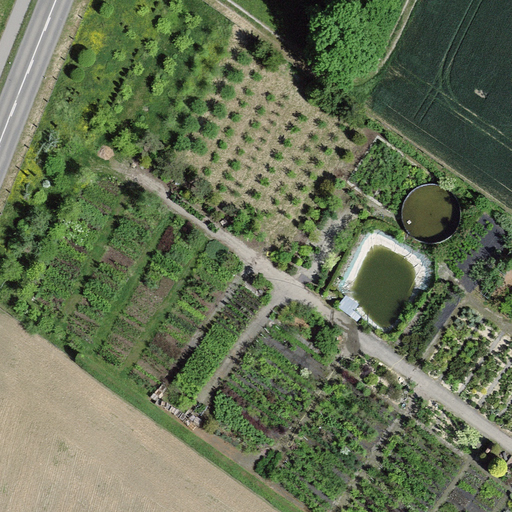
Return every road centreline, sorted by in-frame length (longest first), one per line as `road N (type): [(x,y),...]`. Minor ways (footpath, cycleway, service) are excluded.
road 1 (track): [(223,0),(345,83),(370,78),(409,0)]
road 2 (tertiary): [(58,0),(0,148)]
